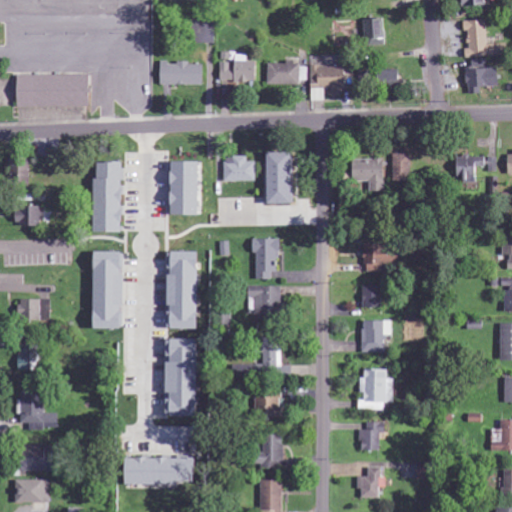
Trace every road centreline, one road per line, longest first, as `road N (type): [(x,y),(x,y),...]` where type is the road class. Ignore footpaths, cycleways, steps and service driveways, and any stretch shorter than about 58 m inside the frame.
road 1 (residential): [(511,118),(0,134)]
road 2 (residential): [(321,511),(323,123)]
road 3 (residential): [(440,121),(428,0)]
